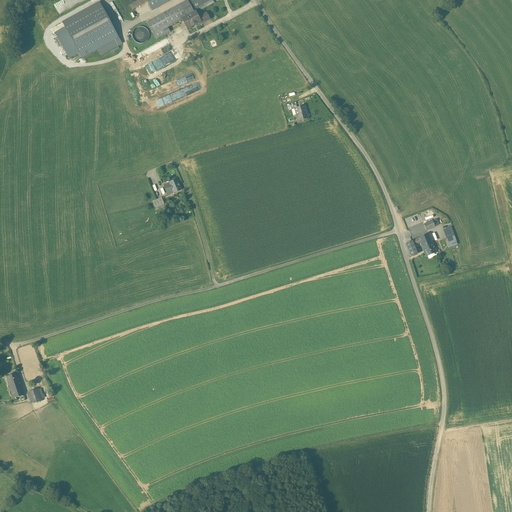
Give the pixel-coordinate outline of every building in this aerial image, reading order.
[(172,0),(139,0),(130,5),(133,10),(147,2),(152,11),(172,0)] [(187,0),(163,13),(156,17),(156,18),(147,23),(156,39),(166,35),(166,34),(170,32),(169,29),(172,27),(171,26),(183,19),(194,13),(193,10),(187,0)] [(187,0),(193,10),(199,7),(201,10),(214,3),(212,0),(187,0)] [(121,44),(99,3),(63,23),(72,39),(74,42),(82,58),(97,49),(100,55),(121,44)] [(197,17),(194,13),(183,19),(185,23),(184,24),(187,29),(201,22),(198,16),(197,17)] [(206,13),(200,17),(203,23),(210,19),(206,13)] [(139,44),(142,44),(145,43),(147,42),(148,39),(149,37),(149,34),(148,32),(147,29),(144,28),(142,27),(139,27),(137,28),(134,30),(133,32),(132,35),(132,38),(134,41),(136,43),(139,44)] [(168,38),(136,53),(143,67),(146,65),(150,73),(178,60),(168,38)] [(305,106),(294,109),(297,122),(308,119),(305,106)] [(177,180),(163,186),(167,197),(181,191),(177,180)] [(162,198),(152,202),(154,208),(164,204),(162,198)] [(432,221),(424,224),(426,231),(435,228),(432,221)] [(451,227),(443,230),(448,243),(456,240),(451,227)] [(431,234),(413,241),(415,245),(420,243),(426,257),(437,253),(432,241),(434,241),(431,234)] [(413,241),(406,244),(411,257),(418,254),(413,241)] [(16,374),(6,377),(13,400),(24,396),(16,374)] [(39,389),(27,393),(29,399),(32,398),(34,404),(43,401),(42,399),(45,398),(44,395),(43,395),(41,390),(39,390),(39,389)]
